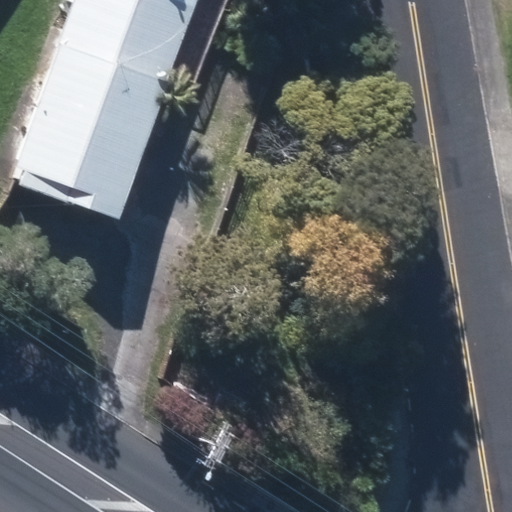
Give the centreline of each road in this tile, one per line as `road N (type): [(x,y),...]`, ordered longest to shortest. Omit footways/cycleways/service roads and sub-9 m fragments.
road 1 (residential): [(481,511),(404,0)]
road 2 (secondary): [(0,426),(132,511)]
